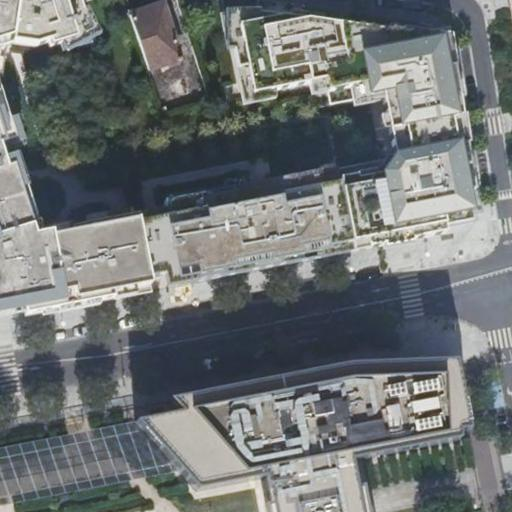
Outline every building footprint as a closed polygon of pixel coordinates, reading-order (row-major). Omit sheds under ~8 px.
[(16,0),(0,0),(0,310),(22,307),(24,316),(150,292),(148,279),(136,219),(136,216),(41,235),(12,141),(13,141),(0,98),(0,44),(10,46),(16,0)] [(128,14),(147,70),(179,59),(160,3),(128,14)] [(447,41),(307,21),(290,24),(290,18),(257,13),(272,91),(324,81),(328,105),(380,95),(392,158),(335,169),(336,176),(351,252),(443,234),(441,223),(463,219),(458,194),(471,192),(447,41)] [(165,213),(136,219),(148,279),(176,274),(179,286),(351,252),(336,176),(251,193),(250,186),(163,203),(165,213)] [(195,490),(264,478),(269,503),(270,511),(366,511),(368,510),(369,508),(369,505),(367,502),(363,500),(366,488),(359,485),(350,460),(458,439),(454,360),(347,364),(168,400),(179,413),(134,421),(195,490)]
